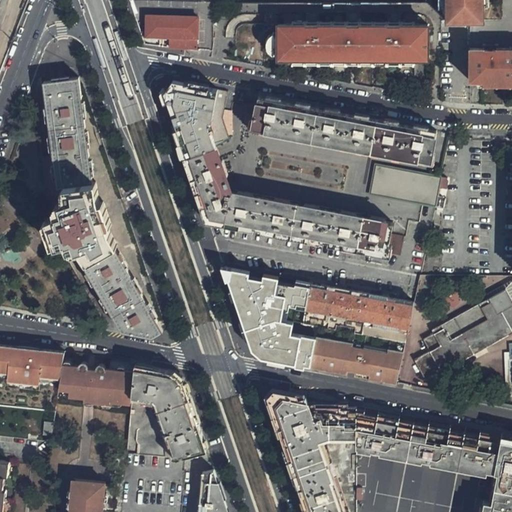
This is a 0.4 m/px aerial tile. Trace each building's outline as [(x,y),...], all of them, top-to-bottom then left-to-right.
[(447,0),(448,6),(448,22),(482,22),(482,6),(482,0),(447,0)] [(511,0),(498,0),(493,23),(462,23),(462,49),(511,49),(511,0)] [(197,17),(146,16),(146,36),(169,36),(169,46),(197,46),(197,17)] [(278,54),(281,27),(278,27),(278,38),(272,38),(272,54),(278,54)] [(292,27),(281,27),(278,54),(278,61),(292,61),(414,61),(427,61),(427,28),(415,27),(292,27)] [(511,49),(462,49),(462,82),(474,82),(511,82),(511,49)] [(82,259),(119,329),(154,336),(161,330),(112,244),(115,242),(108,232),(105,222),(109,221),(102,198),(98,198),(95,191),(94,179),(90,179),(77,78),(44,83),(56,182),(62,182),(65,196),(55,200),(58,211),(43,216),(49,239),(65,234),(68,244),(79,243),(87,257),(82,259)] [(435,132),(259,97),(255,117),(247,115),(245,125),(429,161),(435,132)] [(186,156),(207,219),(398,254),(401,235),(389,233),(391,222),(231,193),(216,147),(186,156)] [(369,193),(435,206),(441,178),(374,165),(369,193)] [(310,282),(223,266),(252,350),(262,357),(310,367),(315,337),(317,325),(303,322),(310,282)] [(335,286),(310,282),(303,322),(317,325),(327,327),(335,286)] [(362,333),(369,293),(335,286),(327,327),(362,333)] [(473,353),(511,331),(511,303),(504,290),(431,330),(432,332),(421,338),(427,350),(411,358),(423,379),(439,371),(441,375),(475,357),(473,353)] [(405,341),(414,301),(369,293),(362,333),(405,341)] [(327,327),(317,325),(315,337),(351,344),(351,346),(386,352),(387,350),(403,353),(405,341),(362,333),(327,327)] [(351,344),(315,337),(310,367),(328,370),(346,373),(347,370),(359,372),(358,376),(397,383),(403,353),(387,350),(386,352),(351,346),(351,344)] [(64,351),(0,343),(0,370),(8,371),(7,376),(39,379),(40,374),(60,377),(62,365),(64,351)] [(132,396),(134,372),(119,371),(119,368),(118,366),(116,365),(112,366),(110,370),(91,368),(90,364),(88,363),(85,362),(82,364),(81,367),(62,365),(60,377),(59,385),(69,386),(68,391),(68,396),(93,399),(93,401),(105,402),(105,400),(113,400),(113,394),(123,395),(132,396)] [(186,455),(208,451),(184,380),(173,370),(135,362),(134,372),(132,396),(127,452),(177,457),(186,455)] [(8,371),(0,370),(0,404),(55,410),(58,390),(59,385),(60,377),(40,374),(39,379),(7,376),(8,371)] [(355,511),(356,406),(277,391),(269,401),(307,511),(355,511)] [(0,433),(50,439),(55,410),(0,404),(0,433)] [(511,511),(511,436),(356,406),(355,511),(511,511)] [(227,511),(214,471),(202,472),(199,511),(227,511)] [(101,511),(104,486),(105,478),(70,476),(70,485),(67,506),(72,506),(71,511),(101,511)]
